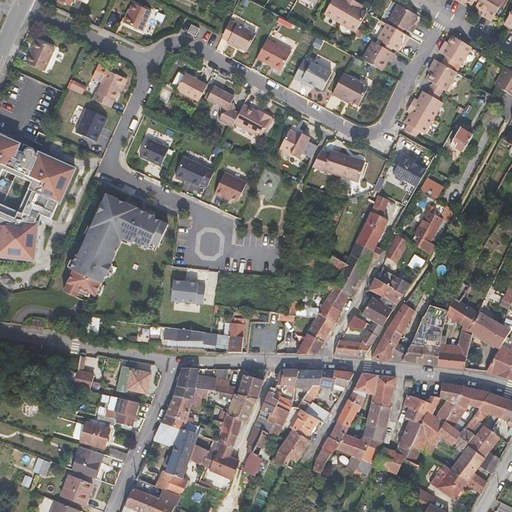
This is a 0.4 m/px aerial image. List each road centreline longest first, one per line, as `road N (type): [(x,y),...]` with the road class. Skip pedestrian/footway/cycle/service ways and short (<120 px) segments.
road 1 (residential): [(149,66),(168,44),(192,47),(368,135),(385,120),(442,18)]
road 2 (residential): [(511,389),(363,365),(173,360)]
road 3 (residential): [(149,66),(113,161),(128,178),(210,217),(209,242)]
road 4 (residential): [(173,360),(0,333)]
road 5 (residential): [(173,360),(113,511)]
road 6 (unknown): [(394,236),(319,362)]
road 7 (residential): [(21,5),(149,66)]
